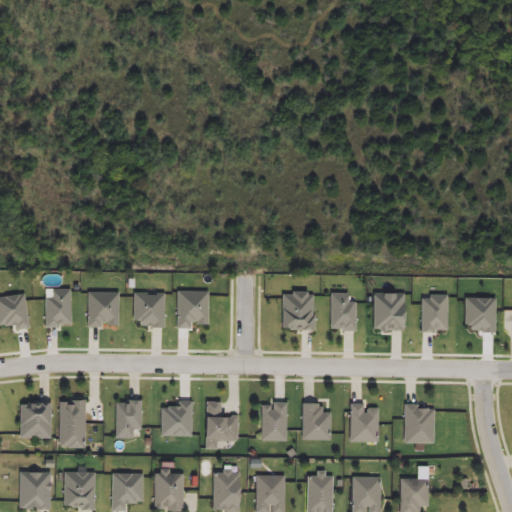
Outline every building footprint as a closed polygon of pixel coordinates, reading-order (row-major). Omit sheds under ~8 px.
[(43,300),(43,330),(57,330),(57,325),(68,325),(67,291),(50,291),(51,300),(43,300)] [(175,293),(175,330),(188,330),(188,324),(195,324),(195,327),(205,327),(205,293),(175,293)] [(86,294),(85,328),(98,328),(98,324),(108,324),(108,326),(114,327),(115,295),(86,294)] [(281,332),(311,332),(311,298),(306,298),(306,294),(290,294),(289,297),(281,297),(281,332)] [(370,294),(400,294),(399,331),(369,331),(370,294)] [(0,297),(23,295),(27,328),(13,330),(12,324),(0,325),(0,297)] [(132,295),(145,295),(145,297),(154,298),(154,295),(161,295),(161,329),(139,328),(140,324),(131,323),(132,295)] [(328,296),(327,333),(353,333),(354,305),(346,305),(346,296),(328,296)] [(426,300),(426,296),(444,296),(444,330),(419,330),(419,300),(426,300)] [(464,302),(464,330),(471,330),(471,332),(482,332),(482,337),(493,337),(493,302),(464,302)] [(17,440),(48,441),(50,404),(36,403),(36,409),(19,408),(17,440)] [(114,405),(113,439),(131,440),(131,432),(138,432),(138,403),(125,403),(125,406),(114,405)] [(158,438),(190,438),(190,403),(176,403),(176,408),(158,408),(158,438)] [(203,403),(203,451),(215,451),(215,443),(235,443),(235,414),(219,414),(219,403),(203,403)] [(58,404),(59,449),(67,449),(68,451),(81,451),(80,404),(58,404)] [(271,404),(271,412),(268,412),(268,408),(258,407),(258,443),(283,443),(283,404),(271,404)] [(320,409),(316,409),(316,405),(299,405),(299,437),(300,437),(300,442),(327,442),(327,415),(320,415),(320,409)] [(363,410),(363,416),(361,416),(361,406),(347,406),(347,445),(376,445),(376,410),(363,410)] [(401,407),(401,445),(431,446),(432,411),(416,411),(416,407),(401,407)] [(152,476),(152,510),(179,510),(179,477),(167,477),(167,472),(158,472),(158,476),(152,476)] [(229,472),(220,472),(221,477),(211,477),(211,511),(235,511),(235,476),(229,476),(229,472)] [(313,473),(313,478),(304,478),(304,511),(329,511),(329,479),(323,479),(323,473),(313,473)] [(17,475),(16,511),(47,511),(48,476),(17,475)] [(62,475),(61,511),(72,511),(73,509),(79,509),(79,511),(91,511),(92,476),(62,475)] [(110,476),(109,511),(123,511),(124,508),(140,508),(140,477),(110,476)] [(253,477),(253,511),(266,511),(273,511),(281,511),(282,477),(253,477)] [(349,479),(349,511),(377,511),(377,479),(349,479)] [(397,483),(397,511),(417,511),(417,509),(425,509),(426,483),(397,483)]
